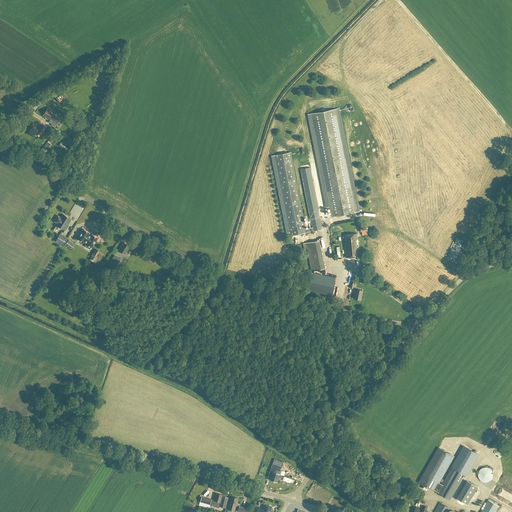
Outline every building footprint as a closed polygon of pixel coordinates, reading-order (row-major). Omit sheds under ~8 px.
[(59,103),(67,98),(60,88),(53,93),(59,103)] [(56,126),(63,116),(56,113),(48,107),(42,116),(49,121),(49,122),(52,124),(51,125),(55,127),(56,126)] [(332,217),(359,212),(339,113),(309,119),(326,208),(330,207),(332,217)] [(47,127),(44,124),(35,134),(39,137),(47,127)] [(44,154),(52,145),(48,142),(40,150),(44,154)] [(62,142),(58,146),(67,154),(71,149),(62,142)] [(279,155),(275,156),(290,232),(291,236),(296,235),(322,230),(319,217),(310,218),(312,228),(305,229),(305,228),(304,223),(303,217),(291,156),(290,153),(287,153),(279,155)] [(323,214),(320,203),(305,206),(307,217),(323,214)] [(61,226),(60,227),(65,231),(68,226),(67,225),(70,219),(63,215),(61,218),(59,217),(57,217),(55,221),(55,222),(61,226)] [(84,229),(78,239),(83,242),(84,242),(86,244),(85,247),(90,249),(91,247),(92,248),(98,238),(92,234),(91,236),(88,235),(89,233),(84,229)] [(346,258),(359,256),(357,233),(344,235),(346,258)] [(56,242),(58,243),(63,246),(67,238),(60,234),(56,242)] [(70,250),(74,245),(68,240),(65,245),(70,250)] [(324,268),(319,241),(306,243),(311,271),(324,268)] [(125,255),(126,254),(128,255),(129,252),(127,251),(130,247),(124,243),(119,251),(125,255)] [(88,262),(92,264),(93,262),(96,264),(99,259),(99,260),(103,254),(96,249),(88,262)] [(121,259),(116,256),(114,255),(111,260),(118,264),(121,259)] [(332,295),(335,277),(311,272),(307,290),(332,295)] [(361,300),(363,291),(356,289),(353,299),(361,300)] [(464,446),(442,485),(440,488),(449,494),(452,495),(464,474),(466,476),(479,455),(464,446)] [(449,500),(452,495),(440,488),(442,485),(438,483),(454,456),(439,448),(419,483),(434,491),(434,490),(438,492),(437,493),(449,500)] [(277,482),(279,474),(273,472),(270,480),(276,482),(277,482)] [(463,493),(471,498),(477,487),(469,482),(463,493)] [(396,503),(399,497),(390,492),(386,498),(396,503)] [(213,500),(212,503),(211,506),(219,508),(219,507),(225,508),(228,498),(222,496),(223,495),(216,493),(214,500),(213,500)] [(384,495),(380,493),(378,498),(385,502),(386,499),(382,497),(384,495)] [(232,496),(230,501),(229,501),(227,509),(233,511),(235,506),(237,506),(238,501),(237,501),(238,498),(232,496)] [(211,500),(205,498),(203,503),(200,502),(199,506),(209,508),(211,500)] [(496,511),(500,507),(489,500),(481,511),(496,511)] [(440,502),(433,511),(448,511),(450,509),(440,502)]
